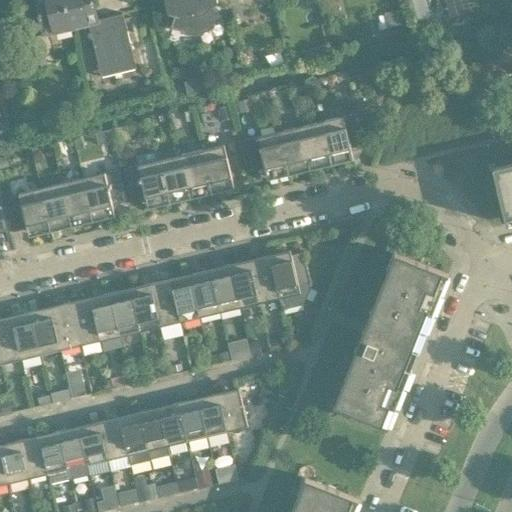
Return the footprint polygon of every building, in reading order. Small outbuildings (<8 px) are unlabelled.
[(35,0),(43,35),(55,32),(54,29),(70,25),(63,0),(35,0)] [(63,0),(70,25),(85,22),(86,24),(89,24),(100,70),(101,70),(101,68),(105,69),(109,69),(112,69),(116,68),(120,67),(124,66),(127,64),(130,62),(133,60),(134,62),(135,61),(123,13),(122,13),(122,14),(98,20),(92,0),(63,0)] [(171,27),(172,27),(183,30),(183,32),(182,31),(181,33),(183,33),(187,34),(191,34),(195,34),(199,33),(190,0),(164,0),(168,14),(169,14),(170,12),(175,13),(171,27)] [(190,0),(199,33),(203,32),(207,30),(208,29),(212,27),(215,24),(214,23),(213,24),(212,23),(221,14),(211,4),(215,0),(217,2),(217,1),(216,0),(190,0)] [(241,13),(237,0),(230,0),(234,15),(241,13)] [(340,0),(323,0),(329,21),(344,18),(340,0)] [(399,9),(384,13),(387,26),(402,22),(399,9)] [(46,64),(40,36),(29,38),(29,41),(13,44),(19,68),(35,65),(35,67),(46,64)] [(324,44),(314,46),(317,58),(327,56),(324,44)] [(402,62),(390,64),(393,76),(405,73),(402,62)] [(469,78),(487,80),(490,65),(472,62),(469,78)] [(320,80),(311,82),(314,92),(316,102),(324,100),(322,90),(320,80)] [(353,160),(343,116),(321,122),(331,165),(353,160)] [(375,139),(382,137),(387,123),(387,121),(369,125),(372,139),(367,140),(369,149),(377,148),(375,139)] [(321,122),(300,127),(310,170),(331,165),(321,122)] [(300,127),(279,132),(289,175),(310,170),(300,127)] [(111,129),(96,133),(98,143),(98,145),(114,141),(114,139),(111,129)] [(279,132),(257,137),(243,140),(251,171),(264,168),(267,180),(289,175),(279,132)] [(82,137),(75,139),(77,148),(77,150),(85,148),(84,146),(82,137)] [(224,145),(201,150),(212,193),(234,188),(224,145)] [(201,150),(180,155),(191,198),(212,193),(201,150)] [(125,151),(118,153),(120,162),(127,161),(125,151)] [(180,155),(159,160),(170,203),(191,198),(180,155)] [(159,160),(137,165),(123,168),(131,200),(145,197),(148,208),(170,203),(159,160)] [(511,162),(511,163),(492,168),(493,174),(494,175),(504,218),(511,215),(511,162)] [(119,170),(104,173),(82,178),(92,221),(115,216),(112,204),(126,201),(119,170)] [(82,178),(61,183),(71,226),(92,221),(82,178)] [(61,183),(40,188),(51,231),(71,226),(61,183)] [(18,193),(27,231),(28,237),(51,231),(40,188),(18,193)] [(1,198),(0,197),(0,230),(8,229),(1,198)] [(349,243),(357,228),(338,233),(340,245),(349,243)] [(311,285),(303,252),(291,255),(290,250),(269,255),(279,298),(282,310),(303,306),(311,285)] [(340,388),(333,406),(339,409),(340,409),(381,425),(388,406),(394,409),(401,390),(408,356),(416,340),(432,311),(440,292),(434,290),(442,271),(401,255),(400,255),(394,252),(387,271),(386,273),(370,312),(377,314),(363,349),(356,347),(341,386),(340,388)] [(269,255),(262,256),(249,259),(259,303),(279,298),(269,255)] [(249,259),(236,263),(229,264),(239,307),(259,303),(249,259)] [(229,264),(222,266),(209,269),(220,312),(239,307),(229,264)] [(209,269),(196,272),(189,274),(200,317),(220,312),(209,269)] [(200,317),(189,274),(170,278),(180,321),(200,317)] [(170,278),(157,281),(150,283),(160,326),(180,321),(170,278)] [(160,326),(150,283),(130,288),(140,331),(160,326)] [(140,331),(130,288),(110,292),(120,336),(140,331)] [(120,336),(110,292),(90,297),(101,340),(120,336)] [(90,297),(77,300),(70,302),(80,345),(101,340),(91,302),(90,297)] [(70,302),(63,304),(50,307),(60,350),(80,345),(70,302)] [(50,307),(37,310),(30,311),(41,354),(60,350),(50,307)] [(30,311),(23,313),(10,316),(21,359),(41,354),(30,311)] [(10,316),(0,318),(0,360),(1,364),(21,359),(10,316)] [(113,389),(132,384),(129,373),(110,378),(113,389)] [(266,376),(259,395),(274,400),(280,382),(266,376)] [(50,393),(52,403),(71,398),(68,388),(50,393)] [(239,388),(225,391),(218,393),(227,431),(248,426),(239,388)] [(218,393),(211,395),(198,398),(207,436),(227,431),(218,393)] [(37,397),(39,406),(51,403),(49,395),(37,397)] [(198,398),(185,401),(178,402),(187,441),(207,436),(198,398)] [(178,402),(171,404),(158,407),(167,445),(187,441),(178,402)] [(158,407),(145,410),(138,412),(147,450),(150,460),(170,455),(167,445),(158,407)] [(138,412),(131,413),(118,417),(127,455),(147,450),(138,412)] [(118,417),(105,420),(98,421),(101,431),(108,459),(127,455),(118,417)] [(108,459),(101,431),(98,421),(78,426),(87,464),(108,459)] [(90,474),(87,464),(78,426),(58,431),(70,478),(90,474)] [(70,478),(58,431),(39,436),(48,474),(50,483),(70,478)] [(48,474),(39,436),(19,440),(28,478),(48,474)] [(19,440),(12,442),(0,444),(0,449),(8,483),(28,478),(19,440)] [(235,480),(231,463),(217,466),(220,483),(235,480)] [(212,485),(209,468),(194,471),(198,488),(212,485)] [(346,511),(353,496),(312,480),(311,479),(305,477),(297,495),(297,498),(290,511),(346,511)] [(158,497),(155,482),(135,487),(136,490),(139,502),(158,497)] [(136,490),(119,494),(122,507),(139,503),(139,502),(136,490)]
